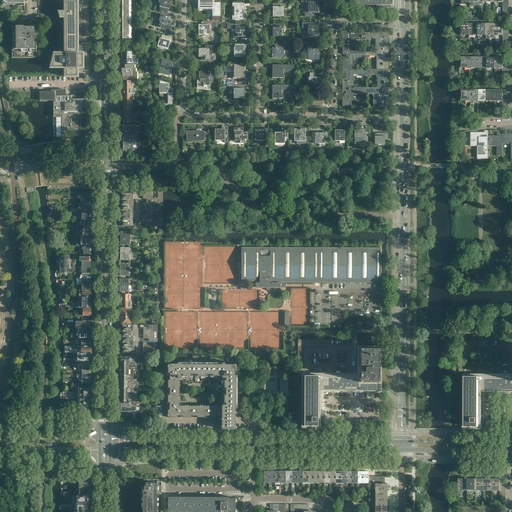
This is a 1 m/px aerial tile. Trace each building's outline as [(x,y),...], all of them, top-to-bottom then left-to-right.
[(24,11),(24,0),(0,0),(0,11),(7,11),(13,11),(20,11),(24,11)] [(169,10),(172,0),(171,0),(161,0),(161,1),(160,1),(159,1),(158,2),(158,3),(159,3),(159,4),(160,4),(159,7),(155,6),(154,11),(167,15),(168,10),(169,10)] [(198,0),(198,5),(199,5),(199,8),(201,8),(201,9),(213,9),(213,10),(213,16),(216,16),(217,16),(217,21),(220,21),(220,0),(198,0)] [(319,13),(319,2),(316,2),(315,0),(305,0),(306,3),(307,3),(307,2),(308,2),(308,13),(319,13)] [(78,45),(78,1),(65,1),(65,16),(63,16),(63,12),(59,12),(60,18),(64,18),(63,17),(65,17),(65,53),(54,53),(50,68),(65,68),(65,77),(78,77),(78,68),(84,68),(84,53),(78,53),(78,50),(79,50),(79,49),(79,48),(78,48),(78,45)] [(245,17),(245,7),(238,6),(238,3),(232,3),(232,6),(231,7),(231,10),(234,12),(234,16),(245,17)] [(283,17),(284,7),(287,7),(287,4),(277,4),(277,7),(273,7),(273,17),(283,17)] [(170,25),(172,20),(170,20),(171,17),(161,14),(159,19),(161,19),(160,24),(161,24),(160,27),(171,30),(172,26),(170,25)] [(212,30),(216,25),(216,22),(202,22),(201,25),(198,25),(198,35),(209,35),(209,30),(212,30)] [(319,37),(319,28),(319,26),(322,26),(322,23),(312,22),(312,25),(308,25),(308,36),(319,37)] [(245,37),(245,27),(240,27),(240,24),(228,24),(228,27),(231,27),(235,27),(235,34),(233,34),(233,39),(242,39),(242,37),(245,37)] [(281,32),(281,29),(283,29),(283,24),(273,24),(273,27),(272,27),(272,37),(281,37),(281,33),(282,33),(282,32),(281,32)] [(470,35),(470,24),(461,24),(461,35),(470,35)] [(478,35),(478,24),(470,24),(470,35),(478,35)] [(486,35),(486,24),(478,24),(478,35),(486,35)] [(494,35),(494,24),(486,24),(486,35),(494,35)] [(503,30),(503,28),(503,24),(494,24),(494,35),(503,35),(503,33),(503,30)] [(36,58),(36,38),(33,38),(34,37),(36,37),(36,35),(33,35),(33,33),(35,33),(35,27),(21,27),(11,27),(11,33),(11,58),(36,58)] [(353,51),(353,38),(365,38),(365,32),(342,32),(342,51),(348,51),(353,51)] [(388,51),(388,37),(387,37),(387,35),(388,35),(388,32),(365,32),(365,38),(365,40),(366,40),(366,39),(369,39),(369,38),(376,38),(376,47),(375,47),(375,51),(383,51),(388,51)] [(168,50),(171,38),(162,35),(161,38),(160,38),(157,47),(168,50)] [(245,58),(245,51),(245,44),(231,44),(231,48),(230,48),(230,53),(234,53),(234,58),(245,58)] [(210,54),(210,52),(214,52),(214,46),(201,45),(201,48),(198,48),(198,57),(201,57),(201,60),(211,60),(211,55),(210,54)] [(283,58),(283,48),(286,48),(286,45),(278,45),(278,48),(272,48),(272,55),(272,56),(272,58),(283,58)] [(319,60),(319,49),(316,49),(316,46),(306,46),(306,49),(308,49),(308,60),(319,60)] [(353,65),(353,56),(365,56),(365,51),(353,51),(348,51),(348,54),(346,54),(346,60),(342,60),(342,69),(354,69),(354,65),(353,65)] [(388,69),(388,58),(385,58),(385,54),(383,54),(383,51),(375,51),(365,51),(365,56),(366,56),(376,56),(376,69),(383,69),(388,69)] [(470,68),(470,57),(461,57),(461,68),(470,68)] [(478,68),(478,57),(470,57),(470,68),(478,68)] [(486,68),(486,57),(478,57),(478,68),(486,68)] [(494,68),(494,57),(486,57),(486,68),(494,68)] [(503,65),(503,61),(503,57),(494,57),(494,68),(503,68),(503,65)] [(170,76),(174,61),(162,58),(162,59),(161,58),(159,66),(161,66),(159,74),(170,76)] [(245,78),(245,68),(242,68),(242,65),(241,65),(238,65),(230,65),(230,70),(234,70),(234,72),(233,72),(233,73),(234,73),(234,78),(245,78)] [(283,78),(283,72),(295,72),(295,65),(272,65),(272,72),(272,78),(283,78)] [(135,77),(135,69),(124,69),(124,73),(123,73),(123,78),(123,81),(132,81),(132,77),(135,77)] [(209,86),(209,72),(205,72),(205,69),(195,69),(195,72),(199,72),(199,76),(200,76),(200,77),(199,77),(199,78),(199,79),(200,79),(200,82),(197,82),(197,88),(204,88),(204,89),(205,89),(205,86),(209,86)] [(317,80),(317,75),(317,73),(316,73),(316,69),(308,69),(308,75),(310,75),(310,78),(308,78),(308,83),(310,83),(310,87),(315,87),(315,85),(317,85),(317,84),(319,84),(319,80),(317,80)] [(353,88),(353,74),(362,74),(362,76),(365,76),(366,74),(365,74),(365,69),(354,69),(342,69),(342,73),(346,73),(346,76),(346,79),(342,79),(342,88),(353,88)] [(388,88),(388,79),(386,79),(386,74),(383,74),(383,69),(376,69),(365,69),(365,74),(366,74),(377,74),(377,88),(382,88),(388,88)] [(172,100),(173,100),(173,96),(173,92),(173,90),(173,89),(169,88),(169,84),(159,81),(160,85),(159,85),(159,92),(168,94),(168,100),(166,100),(166,104),(172,104),(172,100)] [(245,99),(245,91),(245,89),(241,88),(241,86),(228,85),(228,89),(234,89),(234,92),(233,92),(233,94),(234,94),(234,98),(245,99)] [(283,99),(283,89),(295,89),(295,86),(283,86),(272,86),(272,93),(272,99),(283,99)] [(352,106),(352,99),(353,99),(353,93),(360,93),(360,94),(365,94),(365,93),(365,88),(353,88),(342,88),(342,91),(346,91),(346,94),(344,94),(344,97),(342,97),(342,106),(352,106)] [(388,106),(388,95),(383,95),(383,91),(382,91),(382,88),(377,88),(365,88),(365,93),(376,93),(376,106),(388,106)] [(80,114),(80,107),(84,107),(84,99),(71,99),(71,96),(63,96),(63,94),(65,94),(65,90),(57,90),(57,92),(40,92),(40,101),(55,101),(55,115),(60,115),(60,117),(64,117),(64,129),(76,129),(76,114),(80,114)] [(470,101),(470,90),(462,90),(462,92),(461,92),(461,96),(462,96),(462,101),(465,101),(465,100),(470,100),(470,101)] [(478,101),(478,90),(470,90),(470,101),(473,101),(473,100),(478,100),(478,101)] [(486,101),(486,90),(478,90),(478,101),(481,101),(481,100),(486,101)] [(494,101),(494,90),(486,90),(486,101),(489,101),(494,101)] [(502,101),(502,99),(502,96),(502,93),(502,90),(494,90),(494,101),(497,101),(502,101)] [(132,104),(132,95),(132,94),(122,94),(122,97),(123,98),(123,104),(132,104)] [(348,137),(348,127),(344,127),(344,130),(335,130),(335,141),(345,141),(345,137),(348,137)] [(243,132),(243,128),(234,128),(234,133),(235,133),(235,134),(231,134),(231,141),(235,141),(239,141),(239,143),(244,143),(244,140),(247,140),(248,140),(248,132),(243,132)] [(228,142),(228,132),(225,132),(225,129),(215,129),(215,140),(224,140),(224,142),(228,142)] [(268,139),(268,129),(264,129),(264,130),(255,130),(255,138),(257,138),(257,141),(265,141),(265,139),(268,139)] [(308,144),(308,132),(305,132),(305,130),(301,130),(301,129),(300,129),(300,131),(298,131),(298,130),(295,130),(295,134),(292,134),(292,139),(294,139),(294,141),(297,141),(297,144),(308,144)] [(208,141),(208,132),(204,132),(204,131),(187,131),(186,141),(208,141)] [(288,141),(288,131),(284,131),(284,133),(275,133),(275,144),(285,144),(285,141),(288,141)] [(488,159),(488,145),(488,136),(488,131),(484,131),(484,137),(481,137),(481,136),(481,135),(481,133),(471,133),(471,143),(480,143),(480,155),(479,155),(479,159),(488,159)] [(503,156),(503,143),(503,134),(503,131),(499,131),(499,136),(488,136),(488,145),(497,145),(497,156),(503,156)] [(328,144),(328,133),(325,133),(315,133),(315,144),(328,144)] [(368,146),(368,136),(365,136),(365,133),(361,133),(361,134),(359,134),(359,133),(355,133),(355,144),(359,144),(359,142),(365,142),(365,146),(368,146)] [(388,140),(388,133),(378,133),(378,136),(375,136),(375,144),(385,144),(385,140),(388,140)] [(511,133),(503,134),(503,143),(511,143),(511,159),(511,158),(511,133)] [(162,199),(162,191),(143,191),(143,199),(147,199),(162,199)] [(162,215),(162,199),(147,199),(146,203),(143,203),(143,211),(146,211),(146,214),(162,215)] [(162,215),(146,214),(143,214),(143,222),(146,222),(146,226),(143,226),(162,227),(162,215)] [(91,254),(91,248),(91,245),(82,245),(82,246),(82,254),(91,254)] [(380,284),(380,248),(241,247),(241,283),(254,283),(254,286),(255,287),(266,287),(268,290),(270,287),(280,287),(280,283),(315,283),(380,284)] [(79,308),(78,308),(78,320),(91,319),(91,308),(79,308)] [(157,332),(157,325),(143,325),(148,325),(148,329),(143,329),(143,339),(148,339),(148,338),(154,338),(154,332),(157,332)] [(157,346),(157,338),(154,338),(148,338),(148,339),(148,343),(143,343),(143,352),(150,352),(155,352),(154,352),(154,346),(157,346)] [(381,391),(381,346),(358,346),(357,374),(351,374),(302,373),(301,428),(320,429),(320,391),(381,391)] [(230,431),(230,430),(236,430),(236,408),(237,408),(237,405),(236,405),(236,378),(237,378),(237,375),(235,375),(235,364),(225,364),(225,363),(222,363),(222,364),(180,364),(180,363),(177,363),(177,364),(168,364),(168,417),(216,418),(216,415),(219,415),(222,415),(222,430),(227,430),(228,430),(228,431),(229,431),(230,431)] [(511,374),(466,374),(463,374),(462,429),(481,429),(481,392),(511,392),(511,374)] [(12,407),(10,408),(10,410),(12,412),(12,414),(14,415),(16,414),(18,415),(20,414),(21,415),(24,414),(24,412),(26,410),(26,408),(23,407),(22,408),(20,407),(18,408),(16,407),(13,408),(12,407)] [(64,407),(62,408),(62,410),(61,411),(61,414),(62,415),(64,414),(64,411),(66,410),(68,412),(68,414),(70,415),(72,414),(72,412),(74,410),(76,412),(76,414),(78,415),(80,414),(82,415),(84,414),(84,412),(82,410),(82,408),(80,407),(78,408),(76,407),(74,408),(72,407),(70,408),(68,407),(66,408),(64,407)] [(23,482),(25,480),(25,478),(23,477),(23,474),(21,473),(19,475),(17,473),(15,475),(13,474),(11,475),(11,477),(9,478),(9,481),(12,482),(13,481),(15,482),(17,481),(19,482),(21,480),(23,482)] [(62,478),(62,480),(64,482),(66,480),(68,482),(70,480),(72,482),(74,480),(76,482),(78,480),(80,482),(82,480),(82,478),(84,477),(84,475),(82,474),(80,475),(78,474),(76,475),(76,477),(74,478),(72,477),(72,475),(70,473),(68,475),(68,477),(66,478),(64,477),(64,475),(62,473),(60,475),(60,477),(62,478)] [(467,489),(467,479),(458,479),(458,481),(457,481),(457,485),(458,485),(458,489),(467,489)] [(475,491),(475,489),(475,479),(467,479),(467,489),(467,490),(471,490),(471,491),(475,491)] [(483,489),(484,479),(475,479),(475,489),(483,489)] [(492,490),(492,479),(484,479),(483,489),(492,490)] [(500,489),(500,486),(500,483),(500,479),(492,479),(492,490),(500,490),(500,489)] [(157,511),(157,497),(157,494),(161,494),(161,482),(157,482),(157,483),(151,483),(151,482),(146,482),(146,484),(144,484),(144,485),(143,485),(142,511),(157,511)] [(91,504),(91,496),(78,496),(78,500),(79,500),(79,504),(91,504)] [(235,511),(235,498),(231,498),(231,497),(229,497),(229,499),(224,499),(224,497),(168,497),(168,511),(190,511),(235,511)]
